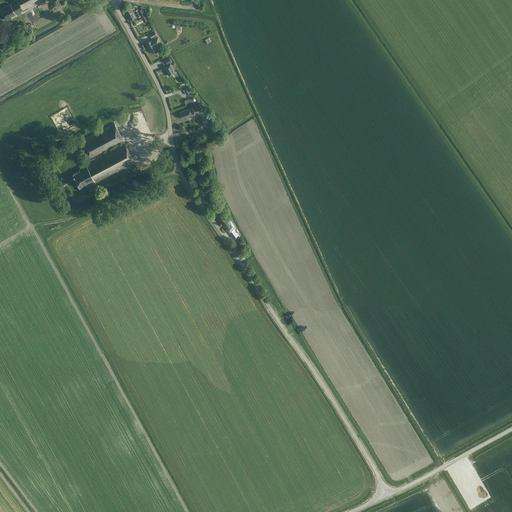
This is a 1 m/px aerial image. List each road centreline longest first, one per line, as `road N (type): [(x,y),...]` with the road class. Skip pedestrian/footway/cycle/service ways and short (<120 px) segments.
road 1 (unclassified): [(387,495),(183,178),(163,96),(112,0)]
road 2 (unclassified): [(387,495),(511,429)]
